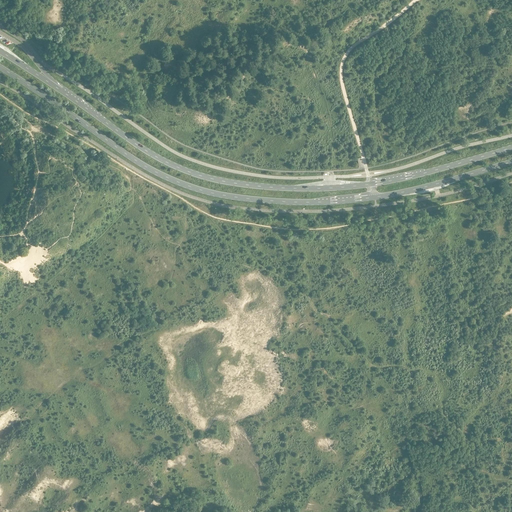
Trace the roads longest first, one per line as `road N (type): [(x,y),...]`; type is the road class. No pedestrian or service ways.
road 1 (unknown): [(511,480),(477,470),(474,443),(446,418),(435,374),(371,365),(298,285),(267,269),(188,256),(151,223),(118,170),(37,131),(0,101)]
road 2 (primary): [(0,67),(160,175),(229,197),(373,198),(511,162)]
road 3 (primary): [(511,147),(370,185),(257,187),(159,159),(55,87)]
